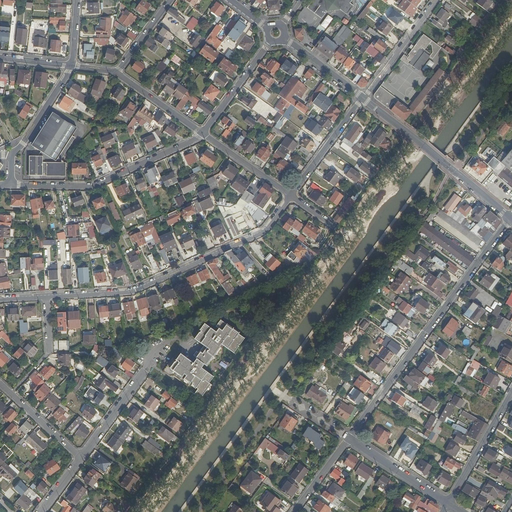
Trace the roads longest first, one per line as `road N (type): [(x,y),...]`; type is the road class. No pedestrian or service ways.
road 1 (residential): [(47,296),(133,291),(266,230),(290,194)]
road 2 (residential): [(510,218),(348,437)]
road 3 (residential): [(9,184),(93,185),(202,134)]
road 4 (residential): [(510,218),(363,98)]
road 5 (residential): [(80,457),(157,356),(190,349)]
road 6 (residential): [(448,502),(511,393)]
road 7 (residential): [(363,98),(436,0)]
road 8 (residential): [(290,194),(363,98)]
